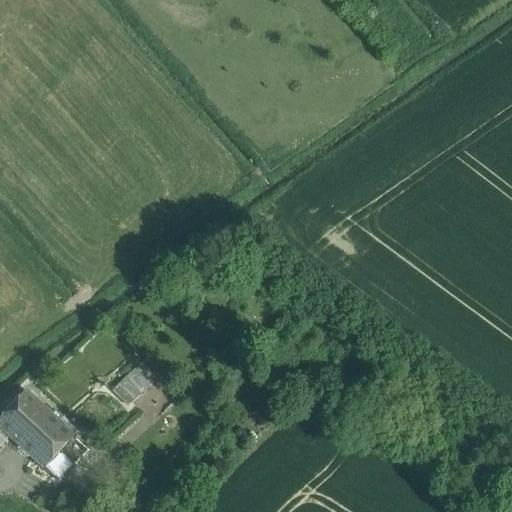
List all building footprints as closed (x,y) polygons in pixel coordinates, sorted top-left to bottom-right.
[(167,371),(153,356),(146,363),(159,378),(167,371)] [(142,364),(117,387),(132,403),(157,380),(142,364)] [(132,403),(117,387),(112,392),(128,406),(132,403)] [(51,416),(27,394),(0,422),(0,426),(11,436),(44,467),(59,450),(72,436),(57,422),(60,418),(54,413),(51,416)] [(119,407),(112,401),(107,407),(114,413),(119,407)] [(0,447),(11,436),(0,426),(0,447)] [(75,465),(59,450),(44,467),(60,482),(75,465)] [(71,511),(73,511),(61,502),(53,511),(71,511)]
